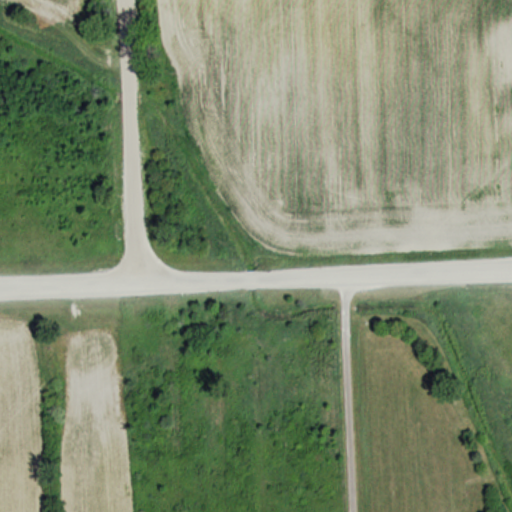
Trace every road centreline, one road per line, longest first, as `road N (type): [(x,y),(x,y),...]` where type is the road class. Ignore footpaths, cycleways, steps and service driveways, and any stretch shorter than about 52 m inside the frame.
road 1 (residential): [(0,291),(511,270)]
road 2 (residential): [(132,286),(120,0)]
